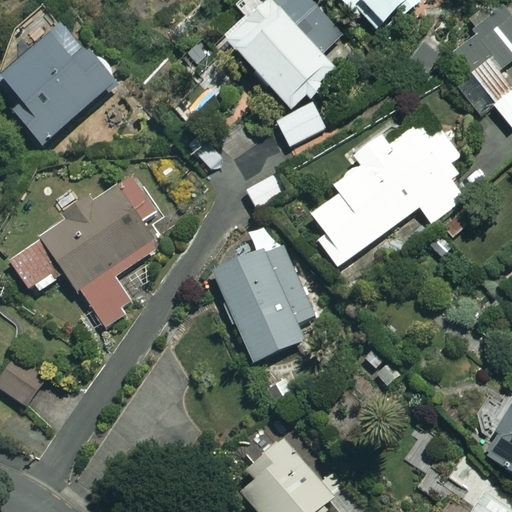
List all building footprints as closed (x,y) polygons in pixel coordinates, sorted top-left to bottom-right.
[(299,117),(319,106),(347,80),(339,71),(362,51),(315,0),(287,0),(236,46),(299,117)] [(344,0),(357,15),(368,5),(393,34),(427,6),(421,0),(344,0)] [(511,73),(511,11),(479,38),(483,42),(461,60),(511,120),(511,83),(507,78),(511,73)] [(125,91),(77,32),(0,94),(49,153),(125,91)] [(319,106),(299,117),(281,133),(301,156),(336,125),(319,106)] [(471,201),(460,188),(468,182),(458,169),(469,160),(450,136),(438,145),(426,130),(399,152),(391,143),(364,164),(369,170),(342,192),(349,200),(321,223),(336,242),(328,249),(349,275),(426,214),(437,228),(471,201)] [(162,215),(136,180),(18,267),(41,299),(72,276),(112,330),(141,309),(122,283),(167,250),(148,225),(162,215)] [(330,341),(289,249),(223,279),(264,370),(330,341)] [(63,390),(21,361),(2,389),(44,418),(63,390)] [(511,427),(491,460),(511,473),(511,427)] [(363,511),(297,440),(256,477),(268,490),(253,504),(260,511),(363,511)] [(510,511),(492,500),(483,511),(510,511)]
